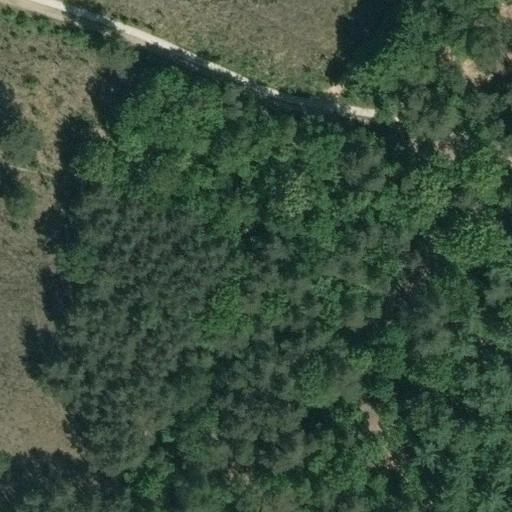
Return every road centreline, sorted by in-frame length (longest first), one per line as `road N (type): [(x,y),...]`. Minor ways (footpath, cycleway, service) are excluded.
road 1 (track): [(104,511),(124,442),(229,239),(318,113)]
road 2 (track): [(342,511),(360,311),(420,126)]
road 3 (track): [(0,3),(318,113)]
road 4 (track): [(318,113),(418,135),(511,168)]
road 5 (track): [(318,113),(435,0)]
